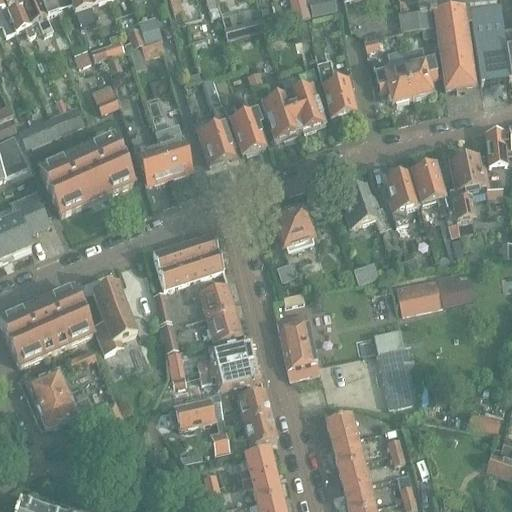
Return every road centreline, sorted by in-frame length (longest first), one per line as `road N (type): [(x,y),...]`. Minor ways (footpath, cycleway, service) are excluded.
road 1 (residential): [(317,511),(227,207)]
road 2 (residential): [(227,207),(346,163),(511,120)]
road 3 (residential): [(227,207),(0,298)]
